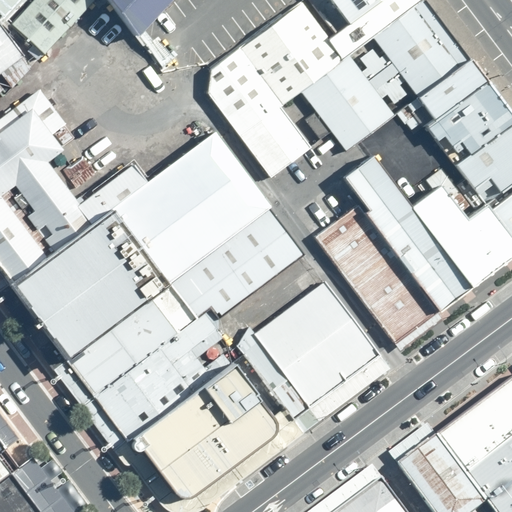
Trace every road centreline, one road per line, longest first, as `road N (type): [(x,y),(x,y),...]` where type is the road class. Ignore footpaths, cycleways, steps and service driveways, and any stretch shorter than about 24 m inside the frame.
road 1 (secondary): [(249,511),(511,315)]
road 2 (unknown): [(48,69),(122,149),(167,121),(170,78)]
road 3 (unclassified): [(0,358),(117,511)]
